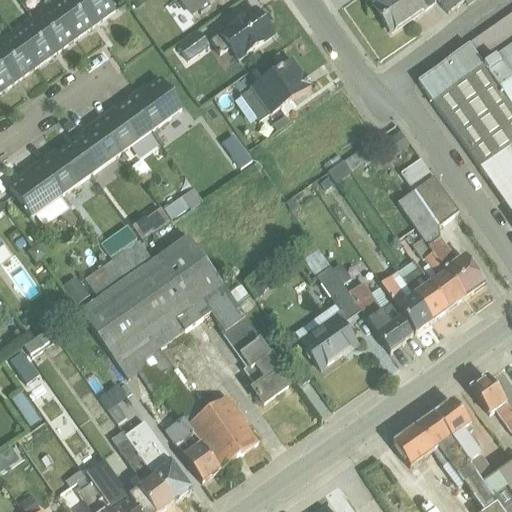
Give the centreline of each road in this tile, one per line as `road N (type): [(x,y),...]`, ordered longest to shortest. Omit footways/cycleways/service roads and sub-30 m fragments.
road 1 (tertiary): [(237,511),(511,321)]
road 2 (residential): [(511,252),(411,105),(373,93),(308,0)]
road 3 (residential): [(0,143),(111,64)]
